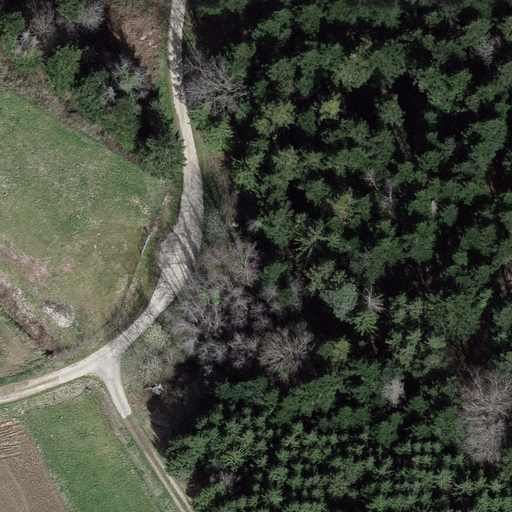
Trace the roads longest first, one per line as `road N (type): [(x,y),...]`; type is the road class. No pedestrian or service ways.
road 1 (track): [(0,394),(101,357),(163,287),(181,250),(183,0)]
road 2 (track): [(101,357),(186,511)]
